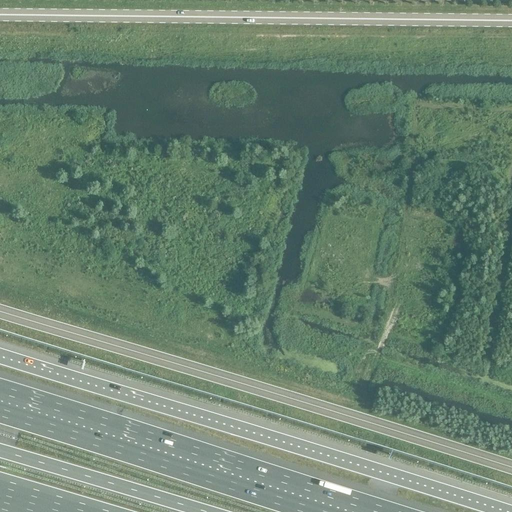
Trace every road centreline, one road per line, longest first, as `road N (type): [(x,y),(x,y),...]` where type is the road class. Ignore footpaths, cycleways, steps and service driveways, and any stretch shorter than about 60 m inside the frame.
road 1 (motorway): [(492,511),(0,359)]
road 2 (tertiary): [(511,21),(0,15)]
road 3 (motorway): [(348,511),(0,401)]
road 4 (motorway): [(0,451),(203,511)]
road 5 (track): [(357,420),(415,240)]
